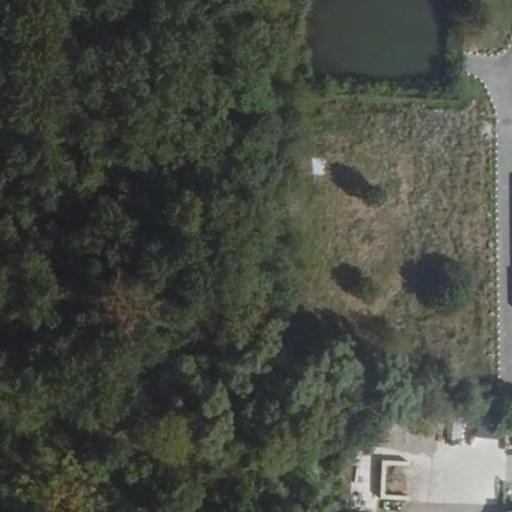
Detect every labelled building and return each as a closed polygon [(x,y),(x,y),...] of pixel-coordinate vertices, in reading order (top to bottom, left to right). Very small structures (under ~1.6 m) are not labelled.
[(367,151),(401,152),(402,123),(368,121),(367,151)] [(488,167),(489,137),(455,135),(454,165),(488,167)] [(335,176),(334,146),(304,147),(305,177),(335,176)] [(336,233),(366,235),(368,205),(337,203),(336,233)] [(396,287),(396,259),(370,260),(371,288),(396,287)] [(338,262),(308,264),(309,297),(340,295),(338,262)] [(414,339),(413,367),(442,369),(444,341),(414,339)]
